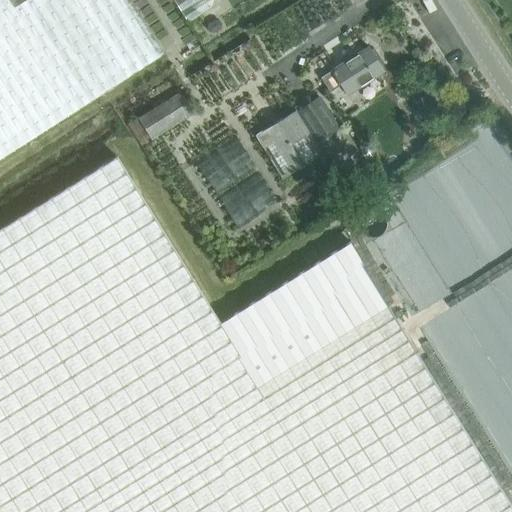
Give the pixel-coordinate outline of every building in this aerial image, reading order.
[(0,0),(0,159),(166,54),(131,0),(0,0)] [(347,96),(384,71),(369,47),(331,72),(332,73),(323,80),(331,92),(341,86),(347,96)] [(152,142),(193,116),(180,94),(138,119),(152,142)] [(257,136),(283,179),(323,155),(297,112),(257,136)] [(0,230),(0,511),(511,511),(511,501),(349,241),(220,322),(115,156),(0,230)] [(224,185),(249,227),(270,214),(245,172),(224,185)]
